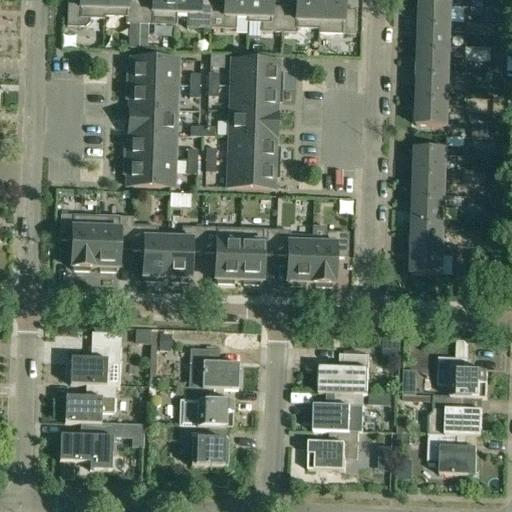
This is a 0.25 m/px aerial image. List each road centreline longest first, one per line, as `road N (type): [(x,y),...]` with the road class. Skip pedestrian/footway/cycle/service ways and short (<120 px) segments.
road 1 (residential): [(369,319),(378,0)]
road 2 (residential): [(22,307),(22,0)]
road 3 (residential): [(22,307),(275,315)]
road 4 (residential): [(21,504),(22,307)]
road 5 (residential): [(262,511),(275,315)]
road 6 (residential): [(369,319),(511,323)]
road 7 (residential): [(69,506),(203,511)]
